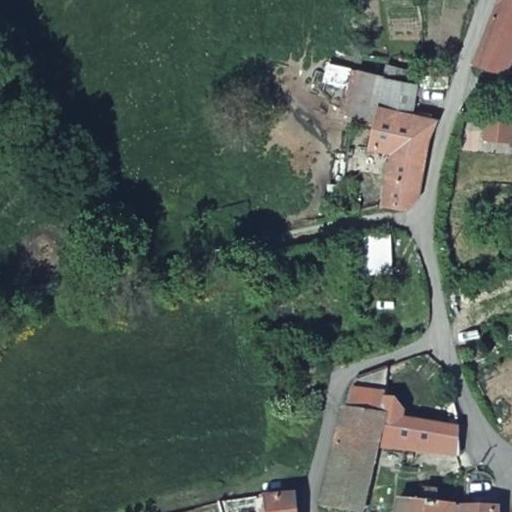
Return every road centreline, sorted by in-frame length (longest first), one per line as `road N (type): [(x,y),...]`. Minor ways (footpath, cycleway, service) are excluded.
road 1 (residential): [(489,0),(444,117),(423,219),(442,338),(502,511)]
road 2 (track): [(423,219),(351,219),(0,299)]
